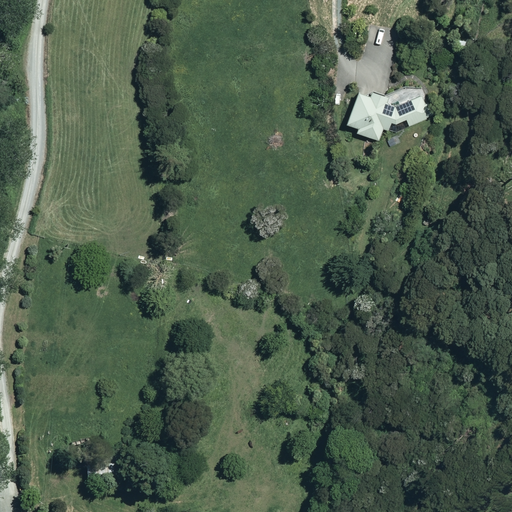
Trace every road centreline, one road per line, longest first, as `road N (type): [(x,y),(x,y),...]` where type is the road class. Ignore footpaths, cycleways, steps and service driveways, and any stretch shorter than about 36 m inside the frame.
road 1 (unclassified): [(0,309),(34,184),(43,0)]
road 2 (unclassified): [(7,491),(0,356)]
